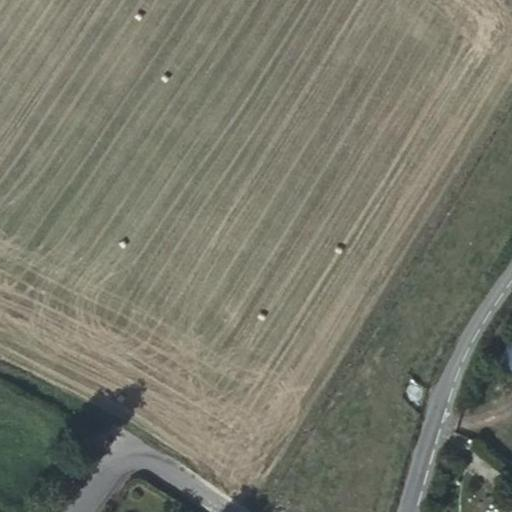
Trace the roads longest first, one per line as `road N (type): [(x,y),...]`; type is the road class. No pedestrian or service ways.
road 1 (tertiary): [(511,278),(445,391),(408,511)]
road 2 (residential): [(230,511),(123,449),(74,511)]
